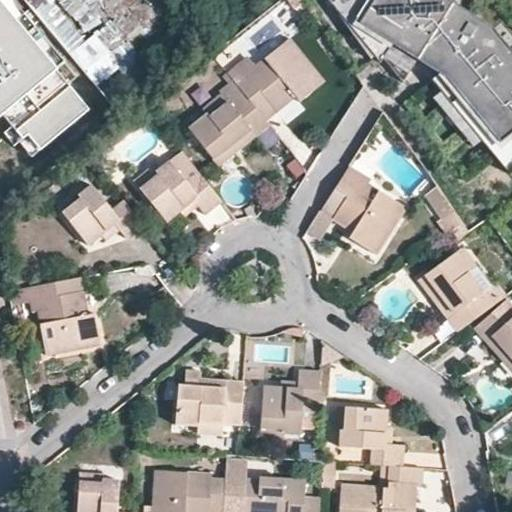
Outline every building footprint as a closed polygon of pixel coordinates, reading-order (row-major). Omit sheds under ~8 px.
[(0,0),(0,135),(13,126),(38,157),(94,112),(70,81),(79,73),(25,0),(3,0),(3,1),(1,0),(0,0)] [(123,0),(26,0),(91,78),(149,31),(123,0)] [(328,0),(333,5),(375,56),(381,63),(383,59),(404,84),(418,61),(446,17),(454,4),(453,3),(453,1),(452,0),(328,0)] [(493,29),(454,4),(446,17),(455,22),(458,18),(476,29),(473,34),(481,39),(493,29)] [(375,56),(333,5),(332,6),(371,59),(375,56)] [(481,39),(473,34),(476,29),(458,18),(455,22),(446,17),(418,61),(428,68),(438,74),(481,39)] [(511,51),(493,29),(481,39),(438,74),(432,80),(441,91),(481,140),(491,151),(500,143),(511,157),(511,51)] [(289,100),(284,94),(292,87),(297,93),(301,98),(325,79),(290,34),(253,64),(259,71),(241,85),(242,88),(267,118),(289,100)] [(253,64),(249,61),(233,74),(241,85),(259,71),(253,64)] [(284,94),(289,100),(297,93),(292,87),(284,94)] [(242,88),(228,99),(210,114),(207,111),(189,126),(214,157),(230,145),(238,138),(243,145),(258,133),(255,129),(269,119),(267,118),(242,88)] [(228,99),(221,90),(203,105),(207,111),(210,114),(228,99)] [(481,140),(441,91),(433,99),(473,146),(481,140)] [(271,123),(269,119),(255,129),(258,133),(271,123)] [(230,145),(235,151),(243,145),(238,138),(230,145)] [(511,157),(500,143),(491,151),(509,174),(511,172),(511,157)] [(203,176),(184,151),(158,172),(161,176),(143,190),(167,220),(180,210),(195,200),(201,206),(206,213),(223,200),(203,176)] [(344,176),(355,183),(358,179),(365,184),(369,179),(370,176),(351,164),(344,176)] [(158,172),(155,168),(137,182),(143,190),(161,176),(158,172)] [(347,223),(352,218),(360,223),(355,228),(350,235),(377,253),(407,206),(369,179),(365,184),(358,179),(355,183),(344,176),(323,208),(335,216),(347,223)] [(125,198),(113,208),(93,183),(79,194),(81,197),(63,212),(89,243),(101,233),(115,221),(120,227),(128,236),(145,222),(125,198)] [(423,203),(430,196),(423,189),(416,195),(423,203)] [(79,194),(75,190),(56,204),(63,212),(81,197),(79,194)] [(180,210),(187,217),(201,206),(195,200),(180,210)] [(335,216),(323,208),(309,231),(321,239),(335,216)] [(455,214),(451,209),(435,220),(444,234),(460,222),(455,214)] [(355,228),(360,223),(352,218),(347,223),(355,228)] [(120,227),(115,221),(101,233),(106,238),(120,227)] [(483,289),(493,282),(465,244),(457,249),(472,270),(469,271),(483,289)] [(427,271),(445,296),(437,301),(448,316),(453,313),(464,327),(493,305),(483,289),(469,271),(472,270),(457,249),(427,271)] [(427,271),(419,278),(437,301),(445,296),(427,271)] [(105,341),(99,310),(85,311),(84,305),(91,305),(86,275),(47,282),(50,304),(43,305),(51,351),(105,341)] [(47,282),(33,285),(36,306),(43,305),(50,304),(47,282)] [(501,356),(507,350),(511,354),(511,301),(508,298),(481,321),(491,332),(485,338),(501,356)] [(458,331),(464,327),(453,313),(448,316),(458,331)] [(485,338),(491,332),(481,321),(475,326),(485,338)] [(511,354),(507,350),(501,356),(511,367),(511,354)] [(284,431),(302,431),(304,400),(316,401),(318,369),(301,368),(301,380),(300,386),(283,386),(265,384),(263,426),(284,426),(284,431)] [(198,376),(198,385),(207,385),(207,377),(198,376)] [(201,425),(201,421),(224,422),(242,424),(244,385),(225,384),(225,378),(207,377),(207,385),(198,385),(180,384),(178,424),(201,425)] [(345,404),(336,404),(335,427),(340,428),(344,427),(345,404)] [(340,428),(339,445),(370,447),(369,463),(389,465),(404,465),(404,443),(393,442),(385,442),(386,423),(386,406),(345,404),(344,427),(340,428)] [(201,425),(200,433),(223,434),(224,422),(201,421),(201,425)] [(385,442),(393,442),(393,424),(386,423),(385,442)] [(263,426),(263,436),(284,436),(284,431),(284,426),(263,426)] [(362,511),(363,507),(385,509),(384,511),(408,511),(405,511),(406,503),(418,504),(419,484),(424,484),(424,468),(404,465),(389,465),(388,487),(344,484),(342,511),(362,511)] [(223,511),(226,478),(211,477),(211,473),(156,469),(152,511),(223,511)] [(80,471),(80,480),(104,481),(104,478),(105,472),(80,471)] [(77,511),(131,511),(116,511),(117,479),(104,478),(104,481),(80,480),(77,511)] [(249,501),(247,511),(321,511),(322,508),(307,508),(308,482),(261,479),(261,483),(245,482),(243,501),(249,501)]
